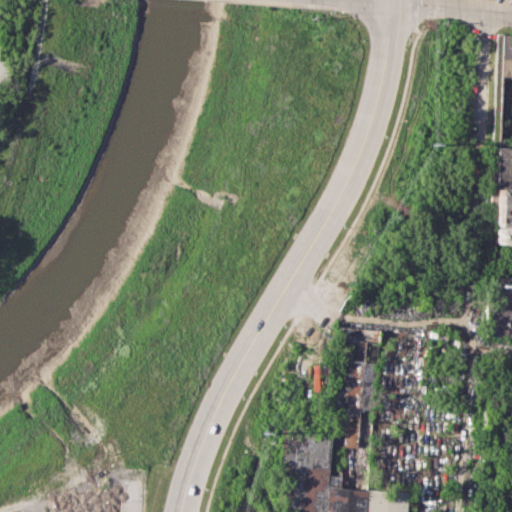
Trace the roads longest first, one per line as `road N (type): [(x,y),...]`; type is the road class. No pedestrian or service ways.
road 1 (secondary): [(395,4),(381,108),(350,181),(214,406),(180,511)]
road 2 (residential): [(486,11),(481,137)]
